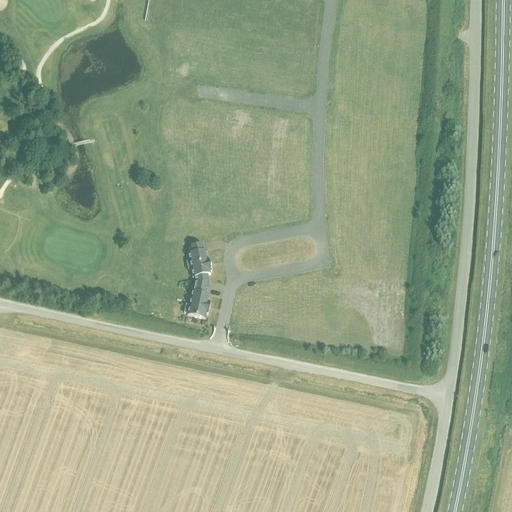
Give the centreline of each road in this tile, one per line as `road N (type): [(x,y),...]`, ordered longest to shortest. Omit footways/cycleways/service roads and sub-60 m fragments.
road 1 (primary): [(454,511),(486,329),(503,0)]
road 2 (unclassified): [(448,396),(469,189),(475,0)]
road 3 (unclassified): [(448,396),(216,350)]
road 4 (unclassified): [(216,350),(0,304)]
road 5 (unclassified): [(231,280),(310,266),(322,253),(320,227)]
road 6 (unclassified): [(231,280),(229,254),(238,243),(320,227)]
road 7 (unclassified): [(320,227),(319,107)]
